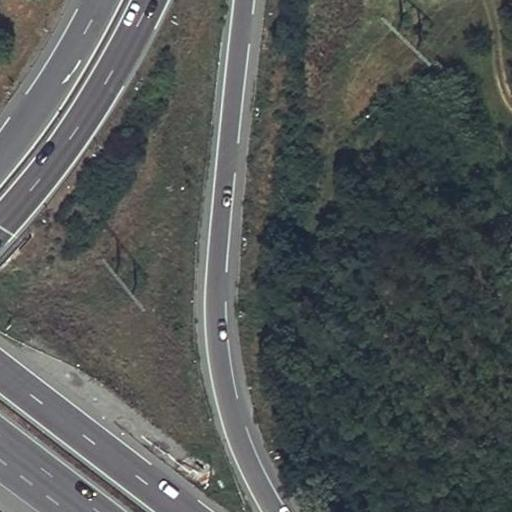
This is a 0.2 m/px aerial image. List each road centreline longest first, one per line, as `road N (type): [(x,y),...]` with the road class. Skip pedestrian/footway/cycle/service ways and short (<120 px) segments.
road 1 (trunk): [(274,511),(237,428),(218,337),(243,0)]
road 2 (trunk): [(0,223),(57,161),(151,0)]
road 3 (motorway): [(186,511),(0,367)]
road 4 (trunk): [(101,0),(0,155)]
road 5 (motorway): [(0,437),(96,511)]
